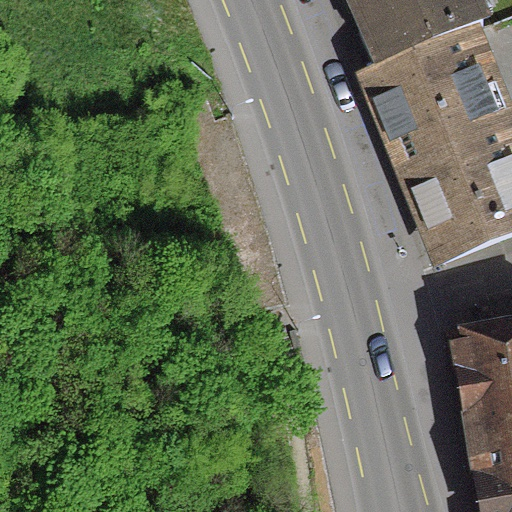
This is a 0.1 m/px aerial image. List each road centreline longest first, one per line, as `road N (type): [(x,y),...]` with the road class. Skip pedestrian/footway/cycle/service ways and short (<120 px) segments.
road 1 (primary): [(361,343),(285,94),(244,0)]
road 2 (primary): [(399,511),(361,343)]
road 3 (residential): [(361,343),(511,279)]
